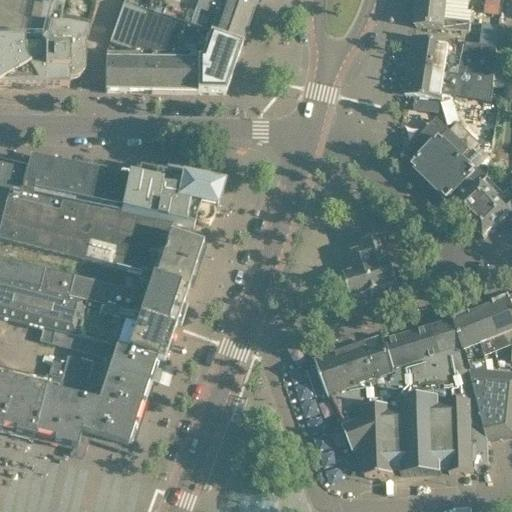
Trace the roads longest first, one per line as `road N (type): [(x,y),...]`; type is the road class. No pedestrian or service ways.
road 1 (residential): [(511,502),(323,505),(271,372),(271,348),(284,337),(474,272)]
road 2 (tertiary): [(175,511),(315,131)]
road 3 (residential): [(315,131),(0,122)]
road 4 (residential): [(474,272),(315,131)]
